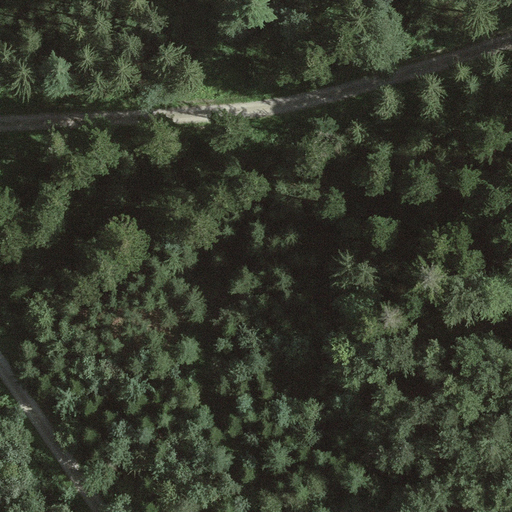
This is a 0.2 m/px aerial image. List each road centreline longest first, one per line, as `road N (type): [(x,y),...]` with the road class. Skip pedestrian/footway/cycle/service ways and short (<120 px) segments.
road 1 (track): [(511,37),(273,105),(160,122),(0,128)]
road 2 (track): [(103,511),(0,362)]
